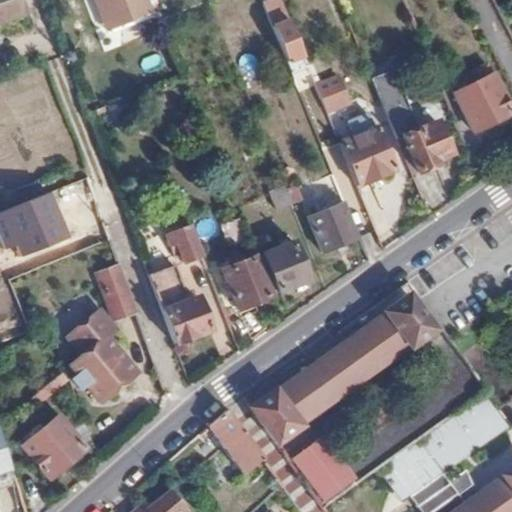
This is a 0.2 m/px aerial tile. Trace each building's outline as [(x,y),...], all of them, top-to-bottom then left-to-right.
[(92,0),(97,14),(110,10),(135,0),(92,0)] [(140,0),(135,0),(110,10),(116,26),(146,14),(140,0)] [(286,16),(270,24),(288,67),(289,68),(305,62),(286,16)] [(436,159),(449,153),(423,98),(404,106),(380,46),(358,55),(389,128),(409,174),(438,163),(436,159)] [(451,113),(471,160),(487,153),(476,127),(511,110),(493,71),(490,73),(485,61),(469,69),(474,82),(453,92),(461,109),(451,113)] [(347,99),(336,72),(313,81),(325,108),(347,99)] [(338,139),(356,181),(387,168),(369,127),(357,132),(353,121),(339,127),(343,137),(338,139)] [(308,206),(336,194),(327,176),(300,187),(308,206)] [(286,189),(292,203),(301,199),(296,184),(286,189)] [(276,210),(292,203),(286,189),(270,195),(276,210)] [(321,250),(359,235),(344,199),(308,215),(321,250)] [(181,263),(200,256),(188,227),(162,237),(171,259),(178,256),(181,263)] [(308,278),(292,241),(261,254),(276,291),(308,278)] [(236,307),(272,293),(257,256),(221,270),(236,307)] [(114,316),(135,309),(121,271),(118,264),(99,271),(114,316)] [(146,274),(172,344),(208,329),(196,297),(186,300),(173,265),(146,274)] [(272,392),(248,409),(274,445),(298,428),(297,426),(406,348),(408,349),(431,332),(406,296),(382,313),(384,316),(369,326),(360,332),(273,394),(272,392)] [(116,330),(101,310),(67,336),(81,353),(69,363),(75,370),(70,374),(80,386),(84,383),(98,400),(135,372),(107,337),(116,330)] [(355,326),(360,332),(369,326),(365,319),(355,326)] [(44,388),(65,373),(62,366),(25,393),(31,401),(46,391),(44,388)] [(486,392),(470,370),(444,390),(460,411),(486,392)] [(433,379),(355,435),(375,464),(454,407),(433,379)] [(511,511),(511,464),(499,473),(501,476),(464,502),(454,489),(444,475),(503,433),(479,400),(327,505),(332,511),(382,511),(409,494),(421,511),(511,511)] [(78,440),(54,408),(38,419),(35,414),(24,422),(27,427),(14,437),(37,470),(78,440)] [(225,411),(206,427),(241,474),(260,457),(225,411)] [(292,460),(322,502),(351,482),(321,439),(292,460)] [(0,442),(0,482),(12,479),(0,442)] [(185,490),(180,484),(167,494),(172,500),(185,490)] [(182,511),(172,500),(167,494),(166,493),(143,511),(138,506),(130,511),(182,511)]
